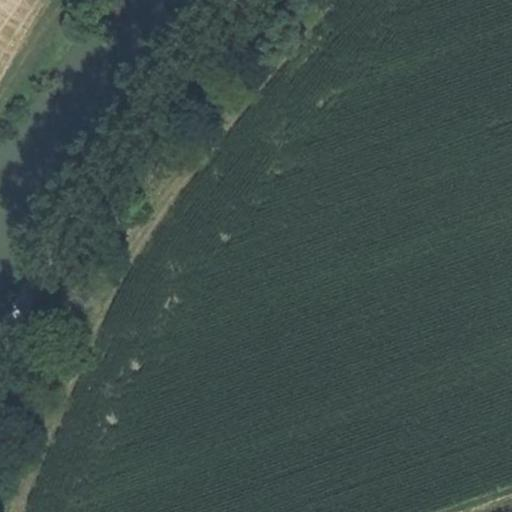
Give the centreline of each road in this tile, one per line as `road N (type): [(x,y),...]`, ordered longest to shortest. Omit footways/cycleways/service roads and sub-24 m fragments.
road 1 (track): [(0,371),(60,235),(153,97),(237,0)]
road 2 (track): [(71,0),(0,100)]
